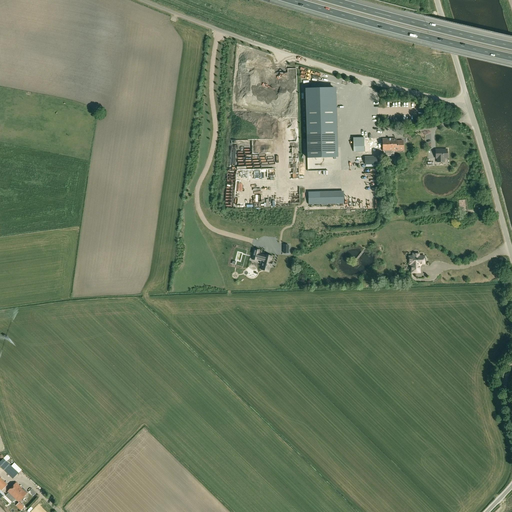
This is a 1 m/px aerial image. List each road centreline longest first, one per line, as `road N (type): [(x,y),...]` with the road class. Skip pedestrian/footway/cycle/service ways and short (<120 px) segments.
road 1 (unclassified): [(468,103),(368,80),(141,0)]
road 2 (unknown): [(368,80),(350,115),(342,170),(298,183),(286,174),(282,52)]
road 3 (motorway): [(291,0),(511,57)]
road 4 (motorway): [(511,45),(331,0)]
road 5 (unclassified): [(511,258),(468,103)]
